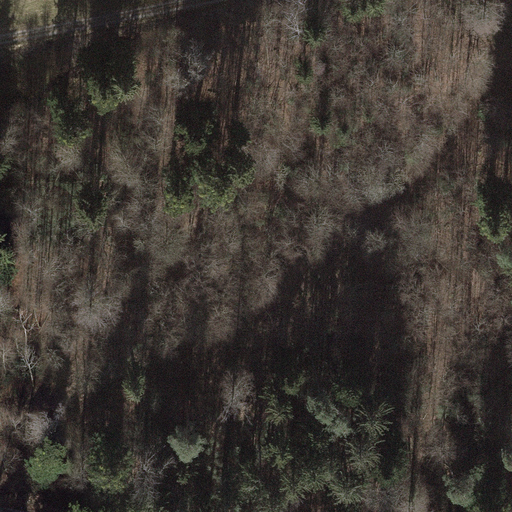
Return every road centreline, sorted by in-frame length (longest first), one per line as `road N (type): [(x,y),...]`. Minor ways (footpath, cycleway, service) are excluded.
road 1 (track): [(0,423),(133,366),(275,289),(332,248),(432,154),(511,49)]
road 2 (track): [(0,39),(200,0)]
